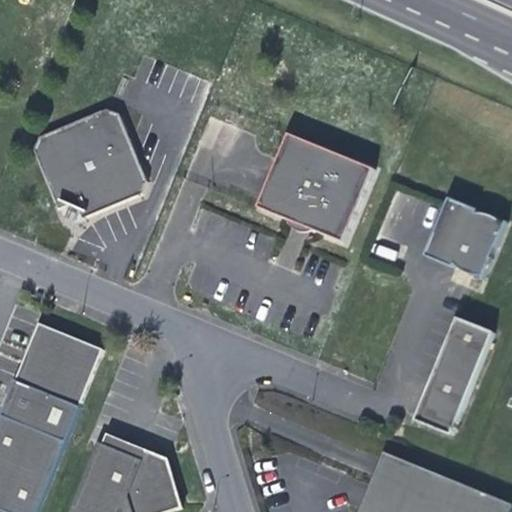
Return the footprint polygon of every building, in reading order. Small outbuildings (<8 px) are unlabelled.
[(150,188),(155,177),(124,108),(113,104),(44,134),(39,145),(66,205),(71,203),(74,208),(83,211),(88,209),(90,214),(150,188)] [(312,227),(319,225),(348,237),(379,163),(294,127),(263,201),(293,214),(295,218),(297,221),(299,223),(303,225),(306,226),(312,227)] [(451,192),(427,251),(455,263),(456,260),(465,266),(474,270),(479,271),(487,272),(509,218),(498,210),(493,208),(482,206),(478,205),(479,203),(451,192)] [(499,327),(461,311),(419,414),(456,429),(499,327)] [(29,511),(94,344),(30,318),(0,395),(0,511),(29,511)] [(137,455),(141,446),(101,431),(97,440),(137,455)] [(137,455),(97,440),(93,438),(64,511),(152,511),(177,504),(162,454),(141,446),(137,455)] [(508,511),(511,505),(385,454),(361,511),(508,511)]
